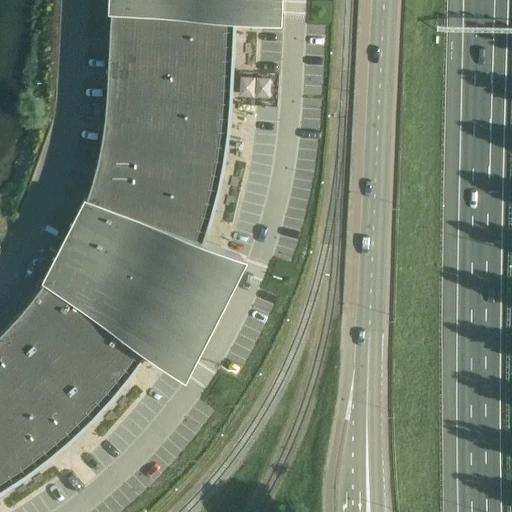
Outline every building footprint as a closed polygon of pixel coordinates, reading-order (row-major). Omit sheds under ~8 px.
[(234,17),(255,18),(272,19),(272,0),(109,0),(108,11),(111,11),(111,9),(235,16),(234,17)] [(111,9),(111,11),(108,65),(232,71),(234,17),(235,16),(111,9)] [(108,65),(107,93),(230,100),(232,71),(108,65)] [(230,100),(107,93),(105,115),(102,137),(224,158),(225,148),(228,130),(230,100)] [(102,137),(98,158),(92,179),(87,196),(202,242),(203,239),(211,215),(218,188),(219,182),(224,159),(224,158),(102,137)] [(224,247),(203,239),(202,242),(87,196),(85,195),(63,237),(208,311),(239,252),(224,247)] [(146,349),(178,371),(208,311),(63,237),(44,276),(149,346),(146,349)] [(33,295),(4,327),(93,414),(102,405),(112,394),(122,382),(131,370),(146,349),(149,346),(44,276),(42,279),(44,281),(33,295)] [(0,431),(22,465),(26,471),(30,468),(46,456),(52,452),(68,438),(74,432),(93,415),(93,414),(5,328),(0,332),(0,431)] [(0,487),(5,485),(24,473),(26,471),(22,465),(0,431),(0,487)]
